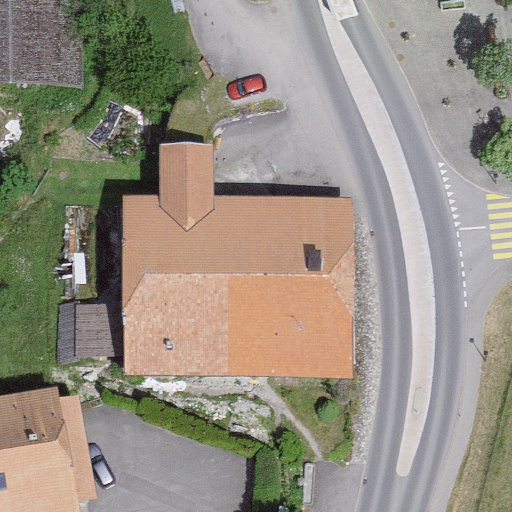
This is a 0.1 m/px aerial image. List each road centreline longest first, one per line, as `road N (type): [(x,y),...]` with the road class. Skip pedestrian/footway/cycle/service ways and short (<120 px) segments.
road 1 (secondary): [(415,232),(425,323),(415,409),(389,511)]
road 2 (secondary): [(325,0),(415,232)]
